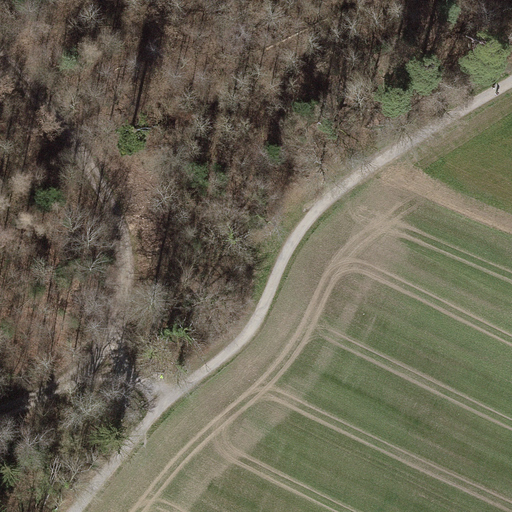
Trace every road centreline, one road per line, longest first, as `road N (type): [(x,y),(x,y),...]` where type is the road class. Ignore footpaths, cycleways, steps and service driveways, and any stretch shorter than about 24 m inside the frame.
road 1 (track): [(511,82),(334,193),(291,244),(267,308),(243,342),(165,399),(80,511)]
road 2 (track): [(0,412),(49,392),(104,352),(128,261),(101,178),(0,44)]
